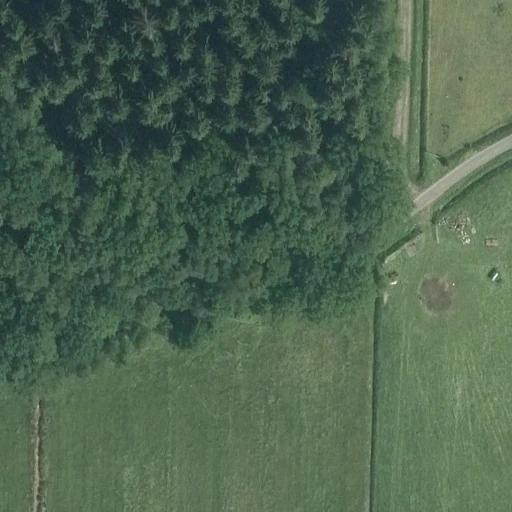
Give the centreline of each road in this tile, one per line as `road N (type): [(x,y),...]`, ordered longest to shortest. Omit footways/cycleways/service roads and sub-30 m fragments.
road 1 (unclassified): [(0,350),(332,258),(511,139)]
road 2 (unknown): [(401,0),(396,221)]
